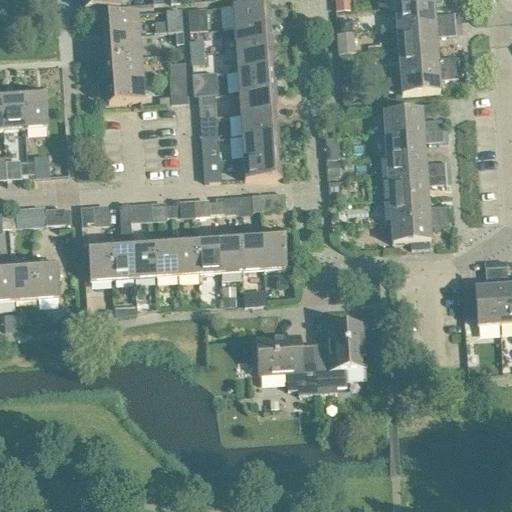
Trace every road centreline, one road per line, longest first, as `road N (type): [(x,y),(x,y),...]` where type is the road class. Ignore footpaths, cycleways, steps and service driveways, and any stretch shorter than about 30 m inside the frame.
road 1 (residential): [(282,192),(0,200)]
road 2 (residential): [(308,311),(325,274),(447,267),(511,233)]
road 3 (residential): [(511,202),(500,12)]
